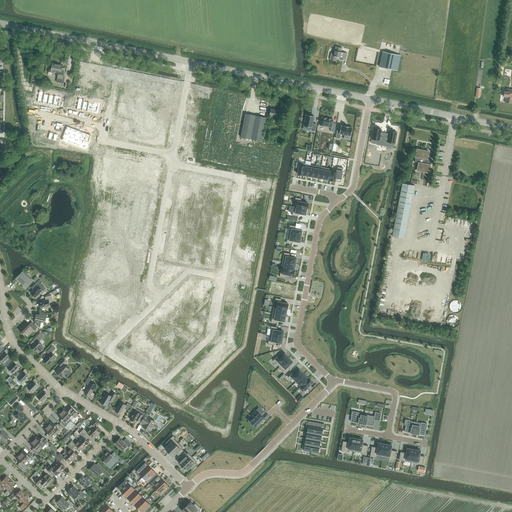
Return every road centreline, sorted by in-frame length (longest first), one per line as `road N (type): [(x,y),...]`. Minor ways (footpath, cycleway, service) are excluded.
road 1 (residential): [(337,200),(318,223),(297,334),(305,354),(335,380)]
road 2 (residential): [(222,277),(211,334),(159,385),(108,352)]
road 3 (tertiary): [(191,62),(370,99)]
road 4 (tertiary): [(370,99),(511,128)]
road 5 (residential): [(161,298),(149,283),(171,164)]
